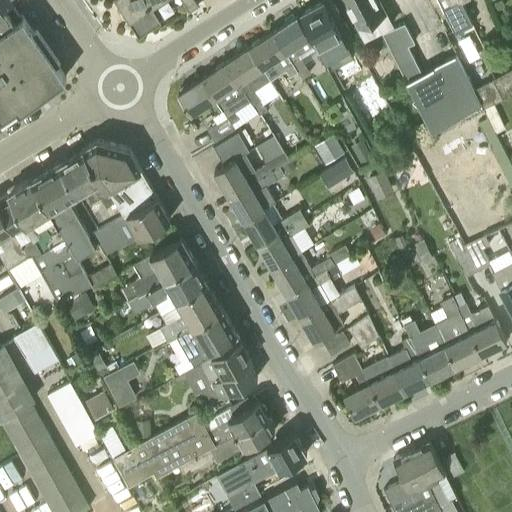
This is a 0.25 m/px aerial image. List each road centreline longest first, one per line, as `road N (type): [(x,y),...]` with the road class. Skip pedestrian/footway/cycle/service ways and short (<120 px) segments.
road 1 (residential): [(339,459),(119,86)]
road 2 (residential): [(339,459),(511,376)]
road 3 (residential): [(119,86),(254,0)]
road 4 (residential): [(0,158),(119,86)]
